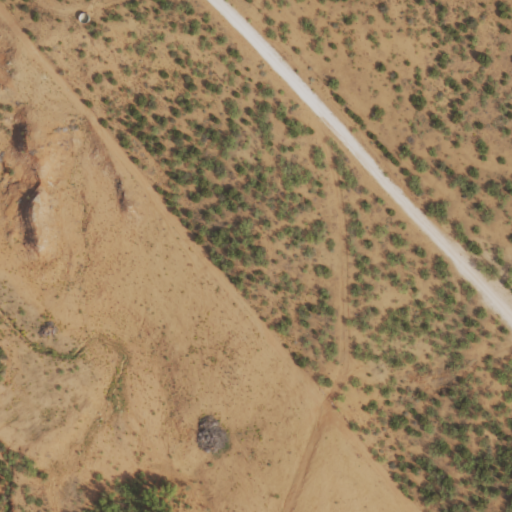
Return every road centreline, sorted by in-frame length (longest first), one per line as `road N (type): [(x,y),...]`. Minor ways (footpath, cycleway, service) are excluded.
road 1 (residential): [(511,301),(296,63),(228,0)]
road 2 (residential): [(385,511),(412,387),(462,249)]
